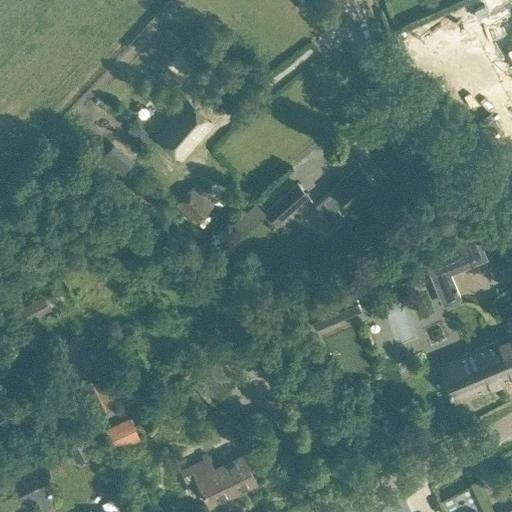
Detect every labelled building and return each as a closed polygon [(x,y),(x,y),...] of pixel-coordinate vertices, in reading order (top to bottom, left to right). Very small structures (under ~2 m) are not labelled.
[(491,27),(479,34),(488,51),(484,53),(493,70),(497,68),(506,86),(511,82),(511,4),(511,5),(509,0),(491,0),(497,11),(486,17),(491,27)] [(216,40),(202,27),(167,66),(182,79),(216,40)] [(179,153),(210,119),(188,99),(157,133),(179,153)] [(374,190),(372,188),(377,184),(358,163),(332,186),(334,187),(316,202),(335,225),(354,209),(352,205),(363,196),(364,198),(368,199),(374,194),(374,190)] [(173,200),(192,222),(213,205),(195,182),(173,200)] [(265,209),(276,222),(308,194),(297,182),(265,209)] [(454,245),(425,257),(431,272),(447,265),(448,269),(462,263),(454,245)] [(362,308),(352,284),(305,304),(315,328),(362,308)] [(511,333),(440,364),(454,398),(511,373),(511,333)] [(78,334),(57,350),(73,373),(95,357),(78,334)] [(81,383),(96,412),(115,402),(100,373),(81,383)] [(129,416),(104,428),(114,450),(139,438),(129,416)] [(93,454),(84,438),(68,446),(76,462),(93,454)] [(190,464),(190,465),(181,469),(192,492),(201,488),(208,502),(255,479),(242,453),(213,467),(207,453),(202,455),(203,458),(190,464)]
